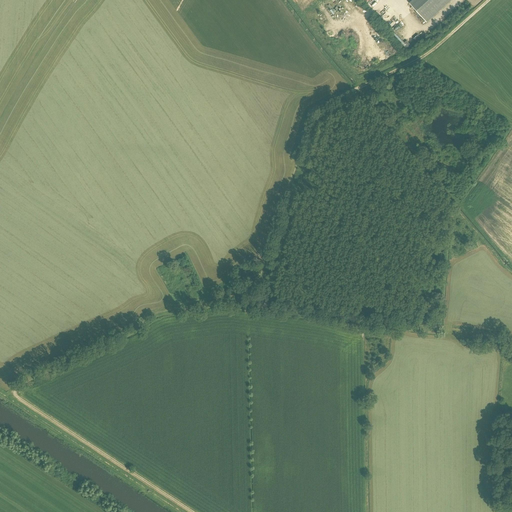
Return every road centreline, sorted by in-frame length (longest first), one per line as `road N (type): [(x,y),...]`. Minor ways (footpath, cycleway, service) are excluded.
road 1 (track): [(15,395),(18,384),(126,335),(152,312),(196,301),(250,304),(310,116),(355,88)]
road 2 (track): [(191,511),(15,395)]
road 3 (track): [(4,398),(177,511)]
road 4 (track): [(355,88),(416,60),(488,0)]
road 5 (track): [(77,0),(0,127)]
road 6 (track): [(250,304),(382,322)]
road 7 (track): [(382,322),(511,341)]
